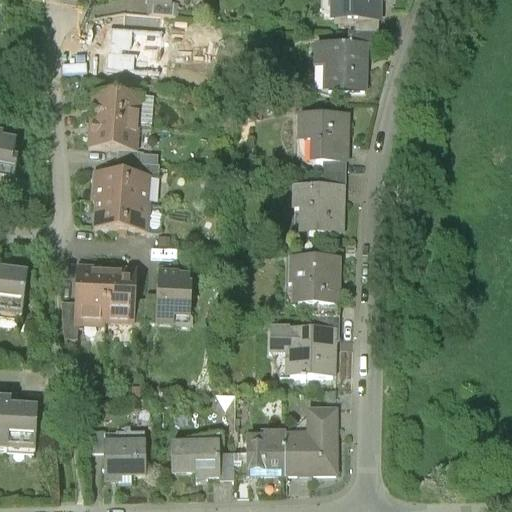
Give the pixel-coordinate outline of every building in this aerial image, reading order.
[(65,0),(64,13),(77,14),(77,0),(65,0)] [(149,0),(149,17),(169,18),(169,17),(170,4),(180,5),(183,8),(184,8),(195,20),(211,6),(205,0),(149,0)] [(379,0),(321,0),(321,9),(320,9),(319,31),(331,35),(332,35),(332,42),(353,42),(377,42),(378,43),(379,19),(383,19),(386,16),(386,12),(383,8),(379,8),(379,0)] [(169,17),(169,18),(149,17),(148,28),(175,31),(176,18),(169,17)] [(377,42),(353,42),(353,53),(376,54),(377,42)] [(376,54),(353,53),(347,53),(347,65),(364,66),(364,67),(375,67),(376,54)] [(347,65),(314,65),(314,88),(328,89),(327,113),(363,114),(364,67),(364,66),(347,65)] [(82,107),(92,108),(104,109),(105,97),(83,96),(82,107)] [(92,108),(90,136),(137,140),(140,112),(104,109),(92,108)] [(135,168),(137,140),(90,136),(88,164),(116,166),(135,168)] [(345,138),(298,137),(298,162),(312,162),(312,184),(322,184),(344,185),(345,138)] [(0,199),(11,202),(13,194),(16,176),(12,175),(15,158),(1,155),(2,149),(0,149),(0,199)] [(116,178),(135,180),(139,180),(140,168),(135,168),(116,166),(116,178)] [(158,194),(159,182),(139,180),(135,180),(134,192),(150,193),(158,194)] [(322,196),(344,197),(344,185),(322,184),(322,196)] [(134,192),(94,189),(92,217),(96,218),(148,221),(150,193),(134,192)] [(11,202),(8,218),(28,222),(28,217),(27,197),(13,194),(11,202)] [(322,196),(322,209),(340,210),(340,216),(343,216),(344,197),(322,196)] [(322,209),(294,208),(294,232),(300,232),(300,256),(339,257),(340,216),(340,210),(322,209)] [(148,221),(96,218),(94,245),(146,249),(148,221)] [(170,254),(158,254),(158,264),(170,264),(170,254)] [(0,332),(21,335),(26,292),(0,288),(0,282),(0,280),(0,332)] [(338,281),(288,280),(287,328),(312,328),(337,329),(337,328),(335,328),(335,315),(338,315),(338,281)] [(92,285),(77,285),(75,320),(75,338),(77,339),(104,340),(107,292),(92,291),(92,285)] [(118,292),(107,292),(104,340),(131,341),(132,317),(134,287),(119,287),(118,292)] [(178,289),(158,288),(157,302),(159,303),(158,314),(157,315),(155,342),(173,343),(173,338),(178,333),(189,334),(191,302),(188,301),(188,292),(178,291),(178,289)] [(155,342),(157,315),(145,315),(144,318),(143,342),(155,342)] [(144,318),(132,317),(131,341),(143,342),(144,318)] [(75,338),(75,320),(60,320),(64,356),(76,357),(77,339),(75,338)] [(337,329),(312,328),(312,340),(337,341),(337,329)] [(312,340),(312,352),(332,353),(332,365),(336,365),(337,341),(312,340)] [(312,352),(269,351),(268,374),(270,374),(289,375),(288,400),(299,400),(299,403),(304,403),(304,401),(331,401),(332,365),(332,353),(312,352)] [(288,401),(288,400),(289,375),(270,374),(279,401),(288,401)] [(46,388),(22,387),(22,399),(47,400),(46,388)] [(47,400),(22,399),(21,411),(48,413),(47,400)] [(0,470),(34,472),(37,428),(10,427),(10,418),(0,417),(0,470)] [(75,428),(77,442),(89,440),(87,426),(75,428)] [(307,461),(283,461),(283,499),(334,498),(335,435),(307,434),(307,461)] [(91,473),(103,473),(103,464),(104,464),(103,451),(87,451),(91,473)] [(283,499),(283,461),(283,456),(245,457),(245,477),(245,499),(247,499),(283,499)] [(143,463),(104,464),(103,464),(103,473),(104,502),(119,502),(119,496),(144,496),(143,463)] [(218,465),(170,465),(170,493),(194,493),(195,501),(218,500),(218,477),(218,465)] [(232,502),(232,477),(218,477),(218,500),(217,502),(232,502)] [(245,477),(232,477),(232,502),(247,501),(247,499),(245,499),(245,477)]
